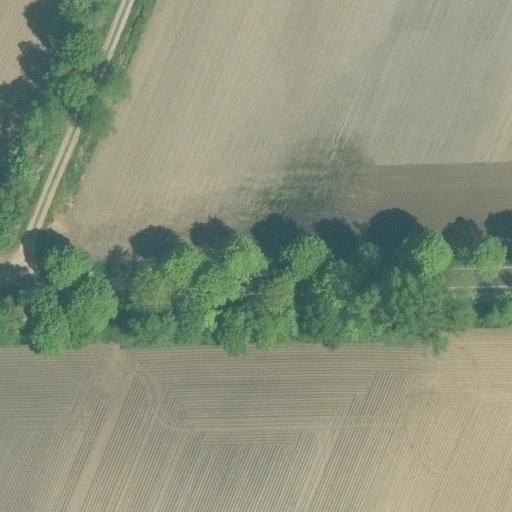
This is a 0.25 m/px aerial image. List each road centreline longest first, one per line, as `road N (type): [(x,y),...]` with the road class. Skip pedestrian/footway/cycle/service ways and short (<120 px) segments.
road 1 (tertiary): [(511,288),(0,304)]
road 2 (track): [(0,288),(117,0)]
